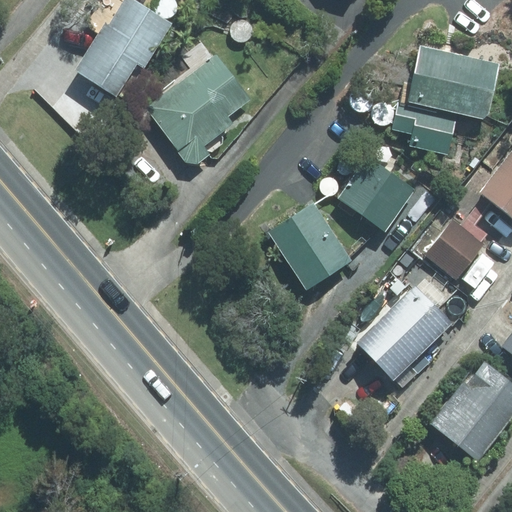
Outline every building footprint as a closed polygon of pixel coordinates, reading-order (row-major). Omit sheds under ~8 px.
[(98,18),(67,62),(108,91),(130,59),(135,63),(165,21),(134,0),(115,0),(101,20),(98,18)] [(413,43),(401,97),(483,115),(495,60),(413,43)] [(222,114),(245,96),(211,50),(138,104),(182,163),(232,127),(222,114)] [(33,68),(29,74),(37,80),(41,74),(33,68)] [(45,76),(37,86),(47,94),(55,84),(45,76)] [(386,124),(407,129),(404,142),(444,150),(452,114),(392,100),(386,124)] [(511,135),(471,185),(483,193),(458,223),(448,215),(420,250),(451,276),(479,241),(476,238),(482,232),(470,222),(490,197),(511,215),(511,135)] [(363,155),(333,194),(378,229),(409,190),(363,155)] [(264,228),(299,283),(343,256),(308,200),(264,228)] [(413,281),(352,335),(385,373),(446,319),(413,281)] [(511,318),(496,339),(511,351),(511,318)] [(456,376),(424,416),(472,454),(511,403),(511,384),(477,357),(459,379),(456,376)]
